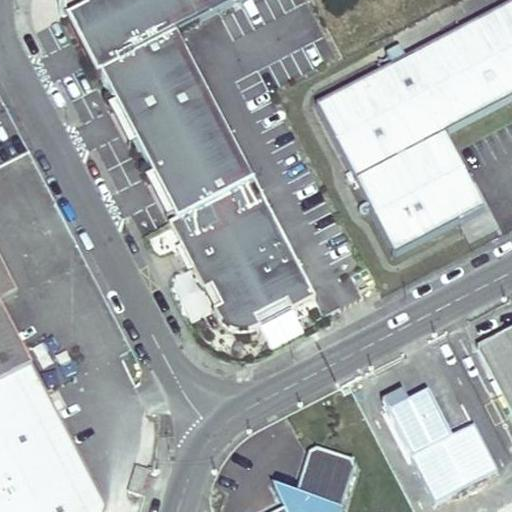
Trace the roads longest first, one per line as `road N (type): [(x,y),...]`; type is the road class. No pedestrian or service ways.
road 1 (unclassified): [(0,27),(5,55),(179,385),(218,430)]
road 2 (unknown): [(376,341),(259,89),(257,72),(268,53),(323,24)]
road 3 (unclassified): [(511,271),(218,430)]
